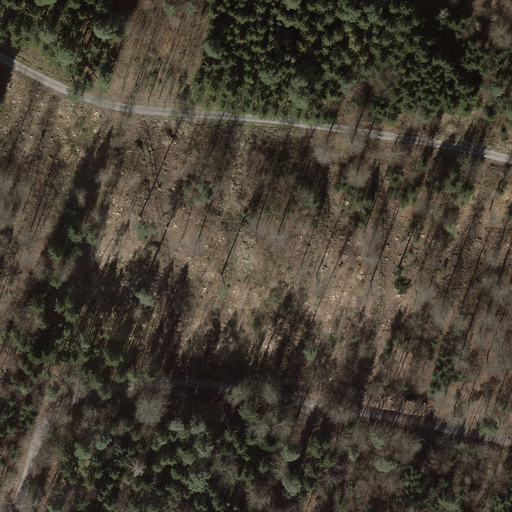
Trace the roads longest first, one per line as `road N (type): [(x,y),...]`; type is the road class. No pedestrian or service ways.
road 1 (track): [(511,442),(274,391),(162,383),(101,391),(62,400),(38,438),(18,511)]
road 2 (track): [(0,56),(110,103),(415,140),(511,160)]
